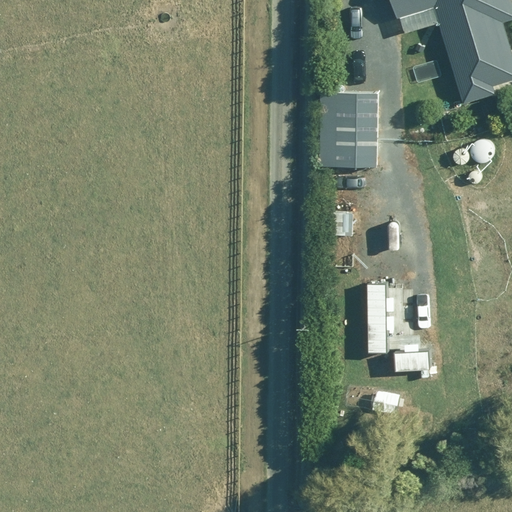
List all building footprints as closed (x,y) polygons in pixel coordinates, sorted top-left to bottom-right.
[(511,0),(392,0),(402,33),(439,22),(463,106),(495,96),(492,85),(511,79),(511,53),(504,25),(511,22),(511,0)] [(378,166),(380,97),(338,95),(337,107),(323,106),(322,155),(336,156),(336,166),(345,166),(344,181),(370,182),(370,166),(378,166)] [(464,133),(455,106),(438,112),(447,138),(464,133)] [(492,134),(469,140),(476,166),(498,160),(492,134)] [(490,176),(455,175),(455,190),(489,191),(490,176)] [(355,211),(328,210),(327,234),(354,235),(355,211)]
